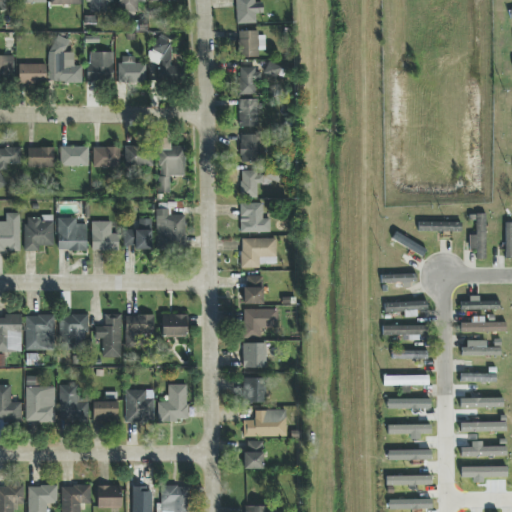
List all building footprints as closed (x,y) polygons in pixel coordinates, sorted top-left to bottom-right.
[(89,0),(89,13),(105,12),(105,2),(113,2),(112,0),(89,0)] [(137,12),(138,2),(144,2),(144,0),(118,0),(118,12),(137,12)] [(262,2),(255,3),(254,0),(235,0),(236,24),(256,23),(255,14),(262,13),(262,2)] [(264,50),(265,33),(238,32),(238,57),(258,57),(258,50),(264,50)] [(183,66),(169,66),(171,36),(153,36),(151,63),(158,63),(157,80),(182,81),(183,66)] [(81,84),(81,66),(73,66),(73,53),(66,53),(66,37),(49,37),(50,84),(81,84)] [(87,82),(112,82),(113,53),(87,52),(87,82)] [(14,56),(0,56),(0,82),(14,82),(14,56)] [(134,57),(118,56),(118,82),(145,83),(146,63),(134,63),(134,57)] [(280,66),(267,62),(264,74),(277,77),(280,66)] [(45,64),(18,65),(18,84),(46,84),(45,64)] [(239,95),(255,95),(255,67),(238,68),(239,95)] [(257,127),(257,99),(238,99),(238,127),(257,127)] [(260,135),(239,135),(239,162),(260,162),(260,135)] [(184,176),(185,146),(159,145),(157,192),(169,193),(170,175),(184,176)] [(88,147),(60,147),(60,167),(88,166),(88,147)] [(119,147),(91,147),(92,168),(119,167),(119,147)] [(152,169),(152,148),(124,147),(123,175),(133,175),(134,169),(152,169)] [(20,148),(0,148),(0,170),(6,170),(6,165),(20,164),(20,148)] [(27,168),(53,168),(53,148),(27,148),(27,168)] [(256,198),(257,183),(279,184),(280,173),(257,172),(257,171),(240,171),(240,197),(256,198)] [(262,218),(262,203),(239,204),(240,233),(269,232),(269,218),(262,218)] [(184,215),(168,215),(168,209),(155,210),(156,244),(185,243),(184,215)] [(0,221),(0,251),(19,251),(19,213),(5,213),(5,221),(0,221)] [(485,214),(475,214),(476,235),(468,235),(469,250),(475,250),(475,259),(486,259),(485,214)] [(52,246),(53,217),(25,216),(23,251),(39,252),(39,245),(52,246)] [(57,250),(86,251),(86,224),(76,224),(76,218),(57,218),(57,250)] [(111,221),(91,222),(91,251),(118,251),(118,233),(111,233),(111,221)] [(461,222),(418,222),(418,231),(461,232),(461,222)] [(426,248),(394,233),(391,241),(423,256),(426,248)] [(240,267),(276,266),(275,238),(240,239),(240,267)] [(380,274),(380,283),(395,283),(395,286),(416,285),(416,274),(380,274)] [(263,304),(262,276),(243,276),(244,304),(263,304)] [(478,301),(478,296),(469,296),(469,301),(460,302),(460,310),(499,310),(499,301),(478,301)] [(383,303),(384,313),(403,312),(403,317),(416,316),(416,311),(427,310),(426,301),(383,303)] [(242,339),(260,338),(260,328),(277,328),(277,309),(241,310),(242,339)] [(20,314),(3,314),(3,318),(0,318),(0,351),(20,351),(20,314)] [(186,337),(186,315),(161,314),(160,337),(186,337)] [(25,351),(54,350),(53,315),(25,316),(25,351)] [(87,315),(59,315),(59,347),(86,347),(87,315)] [(153,316),(125,315),(124,348),(135,348),(135,335),(153,336),(153,316)] [(505,332),(505,322),(483,323),(483,317),(471,317),(471,322),(460,323),(461,333),(505,332)] [(93,326),(94,341),(101,341),(102,358),(121,357),(120,318),(104,319),(104,326),(93,326)] [(427,325),(381,326),(381,335),(401,335),(401,340),(419,340),(419,335),(427,335),(427,325)] [(486,341),(463,340),(463,356),(500,356),(500,347),(486,347),(486,341)] [(242,344),(242,368),(265,368),(265,344),(242,344)] [(426,351),(391,350),(391,359),(426,360),(426,351)] [(495,382),(495,373),(459,373),(459,382),(495,382)] [(383,376),(383,385),(428,385),(428,375),(383,376)] [(263,378),(242,379),(243,403),(263,403),(263,378)] [(11,385),(0,385),(0,420),(21,420),(21,403),(10,402),(11,385)] [(58,421),(86,422),(87,402),(78,402),(78,386),(59,385),(58,421)] [(157,421),(187,421),(187,385),(167,385),(167,402),(157,402),(157,421)] [(145,391),(125,390),(124,422),(152,423),(153,399),(145,399),(145,391)] [(503,408),(503,398),(459,399),(459,408),(503,408)] [(429,399),(386,399),(386,409),(430,409),(429,399)] [(92,402),(92,422),(117,422),(116,401),(92,402)] [(286,436),(285,410),(254,411),(254,420),(242,420),(243,437),(286,436)] [(460,423),(460,433),(505,432),(505,422),(460,423)] [(430,425),(387,425),(387,435),(430,434),(430,425)] [(243,469),(262,469),(263,441),(244,441),(243,469)] [(505,456),(505,446),(460,447),(460,457),(505,456)] [(430,450),(387,451),(387,460),(431,460),(430,450)] [(506,466),(460,467),(461,478),(471,478),(471,483),(484,483),(484,478),(507,477),(506,466)] [(386,485),(431,485),(431,476),(385,476),(386,485)] [(89,485),(60,486),(60,511),(79,511),(79,504),(90,504),(89,485)] [(0,486),(0,511),(13,511),(13,504),(23,504),(23,486),(0,486)] [(28,511),(46,511),(46,504),(57,504),(57,486),(28,486),(28,511)] [(96,486),(97,508),(121,508),(120,486),(96,486)] [(190,511),(190,486),(160,486),(160,511),(190,511)] [(388,510),(431,509),(431,499),(387,500),(388,510)]
